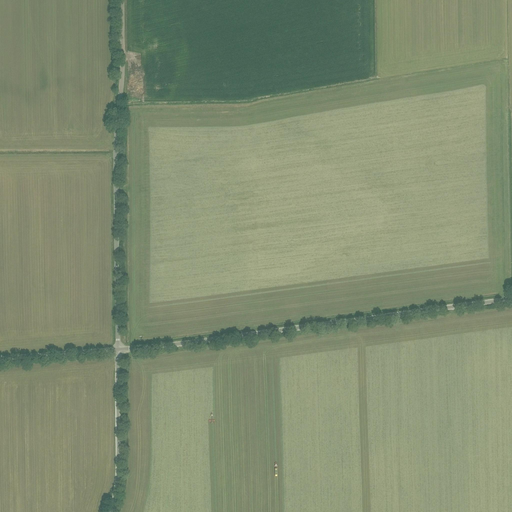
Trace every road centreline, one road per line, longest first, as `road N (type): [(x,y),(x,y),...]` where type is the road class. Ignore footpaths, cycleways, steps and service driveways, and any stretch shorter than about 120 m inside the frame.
road 1 (unclassified): [(118,350),(511,300)]
road 2 (unclassified): [(118,350),(121,0)]
road 3 (unclassified): [(112,511),(118,350)]
